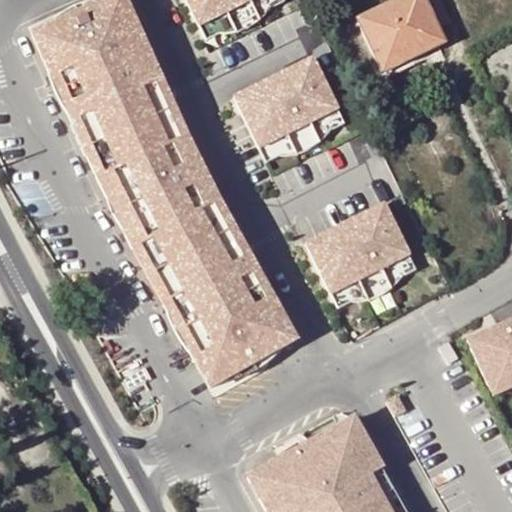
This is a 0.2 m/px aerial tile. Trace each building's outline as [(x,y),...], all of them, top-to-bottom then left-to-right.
[(110,207),(209,388),(295,338),(204,167),(127,0),(91,0),(30,28),(110,207)] [(186,0),(199,25),(251,0),(186,0)] [(284,2),(283,0),(251,0),(199,25),(206,40),(219,33),(227,33),(235,32),(240,31),(245,29),(249,27),(252,26),(257,23),(261,19),(264,16),(268,11),(270,8),(284,2)] [(422,0),(399,0),(357,20),(377,63),(405,51),(411,61),(424,55),(444,45),(422,0)] [(426,59),(424,55),(411,61),(405,51),(377,63),(372,66),(380,82),(426,59)] [(311,59),(233,97),(258,148),(336,109),(311,59)] [(336,109),(258,148),(265,162),(279,156),(285,156),(290,155),(293,155),(300,153),(307,150),(310,149),(316,146),(320,142),(327,135),(329,131),(343,124),(336,109)] [(382,205),(304,243),(329,294),(407,256),(382,205)] [(407,256),(329,294),(336,309),(349,302),(353,302),(356,302),(361,302),(364,301),(371,299),(378,297),(381,295),(386,292),(391,288),(398,282),(401,278),(415,270),(407,256)] [(511,323),(469,343),(490,388),(511,378),(511,323)] [(439,348),(448,364),(458,358),(449,343),(439,348)] [(511,378),(490,388),(495,399),(511,390),(511,378)] [(400,398),(390,403),(398,418),(408,413),(400,398)] [(405,511),(355,423),(251,482),(267,511),(405,511)]
